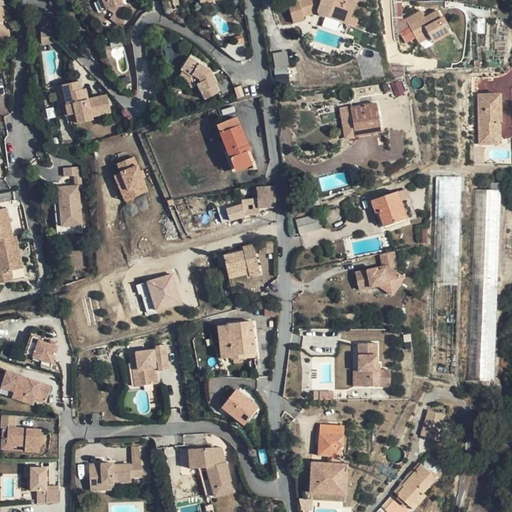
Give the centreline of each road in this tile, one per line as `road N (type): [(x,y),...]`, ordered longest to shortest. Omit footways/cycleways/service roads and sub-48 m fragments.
road 1 (residential): [(34,233),(15,147),(26,5),(43,2),(126,103),(143,95),(136,34),(143,20),(160,17),(243,71),(261,69)]
road 2 (residential): [(261,69),(286,288),(276,402),(284,487)]
road 3 (residential): [(284,487),(257,485),(238,443),(207,426),(66,431),(63,484)]
road 4 (residential): [(459,511),(470,417),(438,395),(425,398),(410,461),(365,511)]
